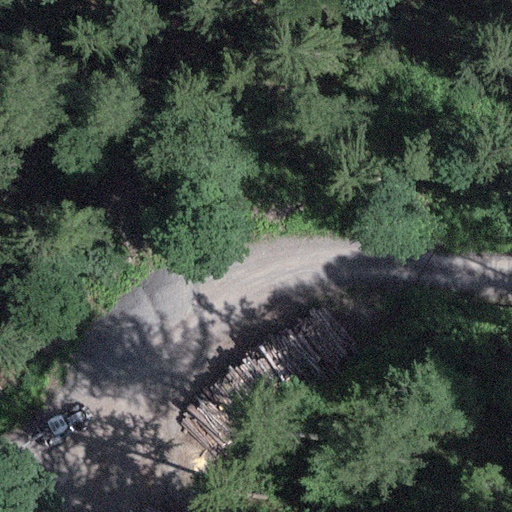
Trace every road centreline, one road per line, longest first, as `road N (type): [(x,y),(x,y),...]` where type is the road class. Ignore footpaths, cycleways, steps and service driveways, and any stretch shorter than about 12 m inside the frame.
road 1 (track): [(87,511),(164,353),(249,262),(511,242)]
road 2 (track): [(0,458),(57,413),(163,356)]
